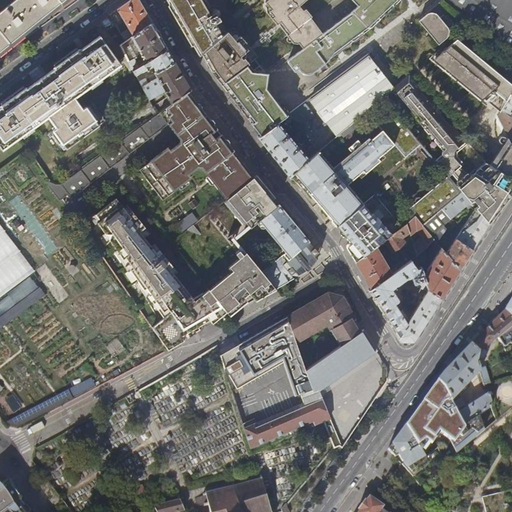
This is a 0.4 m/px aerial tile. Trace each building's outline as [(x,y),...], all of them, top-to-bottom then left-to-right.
[(0,0),(0,51),(63,0),(0,0)] [(124,42),(152,22),(145,10),(138,0),(129,0),(115,11),(109,15),(124,42)] [(167,0),(169,4),(192,42),(199,55),(202,53),(227,33),(218,16),(213,19),(201,0),(167,0)] [(299,4),(303,0),(268,0),(265,3),(270,10),(268,11),(273,17),(271,19),(276,25),(278,23),(286,35),(309,17),(312,15),(307,7),(303,9),(299,4)] [(370,25),(396,0),(351,0),(357,6),(322,34),(309,17),(286,35),(293,43),(297,44),(298,43),(303,48),(288,60),(288,61),(288,62),(288,63),(295,72),(297,70),(301,67),(302,69),(303,70),(304,71),(305,71),(306,71),(308,71),(309,71),(311,70),(317,66),(319,68),(325,64),(335,51),(370,25)] [(511,22),(511,0),(442,0),(441,1),(509,51),(511,46),(511,42),(503,36),(511,22)] [(441,11),(437,14),(436,14),(434,13),(432,12),(428,12),(426,13),(418,20),(437,44),(446,36),(447,35),(448,34),(448,31),(448,29),(446,27),(449,25),(446,22),(448,20),(441,11)] [(155,28),(152,22),(124,42),(119,45),(132,70),(138,66),(133,58),(138,56),(139,58),(142,57),(145,62),(167,49),(164,44),(155,28)] [(511,22),(503,36),(511,42),(511,22)] [(240,56),(247,49),(243,44),(245,43),(239,36),(234,40),(227,32),(227,33),(202,53),(208,64),(212,71),(215,70),(220,77),(217,79),(220,84),(246,65),(240,56)] [(100,36),(85,46),(96,62),(111,51),(100,36)] [(511,90),(511,84),(457,39),(432,60),(481,100),(480,101),(485,105),(490,103),(500,111),(511,93),(511,90)] [(96,62),(85,46),(80,50),(79,49),(54,67),(55,68),(27,89),(26,87),(1,106),(1,107),(0,107),(0,147),(2,150),(48,116),(57,127),(53,130),(66,149),(99,125),(86,106),(82,109),(74,97),(120,64),(111,51),(96,62)] [(170,54),(167,49),(145,62),(138,66),(132,70),(135,74),(142,71),(142,73),(145,71),(145,70),(152,66),(156,72),(175,62),(170,54)] [(431,60),(440,52),(438,50),(428,59),(431,60)] [(393,88),(394,87),(368,55),(308,101),(323,118),(337,135),(342,131),(393,88)] [(179,70),(175,62),(156,72),(154,73),(154,74),(147,77),(147,76),(144,78),(138,81),(148,99),(163,90),(167,98),(170,103),(170,104),(188,91),(190,90),(188,85),(187,84),(179,70)] [(265,90),(267,74),(251,72),(246,65),(220,84),(225,90),(231,98),(251,84),(281,120),(286,117),(265,90)] [(312,74),(314,73),(315,71),(319,68),(317,66),(311,70),(309,71),(308,71),(306,71),(305,71),(304,71),(303,70),(302,69),(301,67),(297,70),(299,72),(303,74),(305,75),(308,75),(312,74)] [(466,140),(411,76),(409,74),(394,87),(393,88),(415,115),(415,118),(424,129),(427,129),(444,149),(442,151),(442,153),(442,155),(444,156),(437,163),(447,176),(448,177),(452,174),(461,166),(456,160),(453,157),(454,150),(466,140)] [(281,120),(251,84),(231,98),(244,115),(246,114),(249,118),(252,123),(251,124),(260,136),(278,123),(281,120)] [(246,168),(221,135),(213,141),(209,136),(217,129),(198,105),(188,91),(170,104),(170,103),(59,183),(51,181),(49,185),(60,200),(63,198),(69,194),(72,198),(169,124),(180,139),(180,143),(171,150),(168,147),(139,169),(162,199),(191,177),(189,174),(197,167),(202,168),(228,200),(253,178),(254,177),(246,168)] [(511,93),(500,111),(511,118),(511,93)] [(287,116),(298,129),(313,116),(303,104),(287,116)] [(417,147),(420,144),(390,108),(386,111),(382,111),(379,113),(379,117),(374,121),(382,129),(334,170),(318,151),(309,160),(294,172),(304,184),(302,185),(324,211),(332,220),(331,220),(336,226),(363,203),(347,184),(363,170),(365,173),(380,160),(378,157),(394,143),(405,156),(409,153),(414,153),(416,151),(417,147)] [(511,118),(500,111),(497,115),(508,136),(510,140),(511,136),(511,118)] [(288,177),(294,172),(309,160),(278,123),(260,136),(258,137),(265,146),(282,168),(288,177)] [(221,135),(217,129),(209,136),(213,141),(221,135)] [(511,143),(510,140),(508,136),(489,164),(490,166),(491,166),(511,180),(511,143)] [(348,147),(352,151),(361,143),(358,138),(348,147)] [(437,163),(444,156),(442,155),(435,161),(437,163)] [(478,187),(491,166),(490,166),(489,164),(487,162),(469,177),(461,167),(464,164),(459,158),(456,160),(461,166),(452,174),(461,185),(457,187),(461,192),(489,225),(499,209),(503,203),(478,187)] [(511,188),(511,180),(491,166),(478,187),(503,203),(511,188)] [(422,225),(461,192),(457,187),(448,177),(447,176),(440,182),(436,181),(433,183),(433,188),(421,198),(417,197),(414,199),(414,204),(408,209),(414,217),(422,225)] [(253,178),(228,200),(252,227),(261,220),(277,207),(253,178)] [(386,183),(363,203),(336,226),(330,231),(337,240),(340,241),(342,244),(345,247),(344,251),(353,263),(355,262),(375,247),(382,242),(406,224),(414,217),(408,209),(386,183)] [(480,238),(489,225),(461,192),(422,225),(437,244),(451,233),(445,225),(467,208),(473,213),(446,254),(460,270),(473,249),(472,249),(480,238)] [(156,252),(137,227),(143,223),(132,210),(129,213),(117,197),(96,213),(101,220),(99,221),(165,316),(152,327),(168,350),(171,348),(184,340),(182,336),(210,320),(213,324),(228,313),(208,289),(194,300),(169,268),(172,266),(159,249),(156,252)] [(200,204),(195,198),(189,203),(193,209),(200,204)] [(286,252),(262,271),(276,288),(293,278),(290,275),(282,265),(310,242),(299,229),(297,231),(295,228),(295,227),(295,226),(295,225),(294,224),(293,223),(291,222),(290,223),(288,220),(290,218),(279,205),(277,207),(261,220),(286,252)] [(175,225),(181,234),(199,221),(193,213),(175,225)] [(414,217),(406,224),(409,233),(410,236),(416,231),(420,237),(413,243),(417,255),(417,256),(429,246),(428,245),(430,243),(439,252),(423,276),(428,290),(441,298),(451,283),(460,270),(446,254),(437,244),(422,225),(414,217)] [(0,223),(0,297),(35,270),(0,223)] [(402,239),(409,233),(406,224),(382,242),(392,255),(397,251),(401,257),(394,262),(399,269),(417,255),(413,243),(412,240),(406,244),(402,239)] [(319,253),(310,242),(282,265),(290,275),(294,271),(298,275),(306,270),(307,271),(311,267),(311,266),(318,260),(315,256),(319,253)] [(375,247),(355,262),(356,264),(363,276),(371,289),(392,273),(375,247)] [(262,271),(247,252),(244,255),(241,250),(237,253),(241,258),(235,264),(237,267),(208,289),(228,313),(251,294),(256,300),(276,288),(262,271)] [(417,256),(417,255),(399,269),(392,273),(371,289),(369,290),(376,302),(391,326),(401,342),(413,342),(426,322),(441,298),(428,290),(423,276),(420,266),(416,268),(414,265),(419,263),(417,256)] [(0,328),(46,293),(33,276),(10,293),(14,298),(0,309),(0,328)] [(362,332),(355,319),(354,319),(346,305),(347,305),(342,297),(329,294),(321,298),(322,299),(308,306),(307,306),(287,317),(295,342),(327,324),(341,347),(362,332)] [(496,319),(487,327),(498,338),(504,347),(511,342),(511,343),(511,316),(505,310),(496,319)] [(306,371),(295,342),(287,317),(221,355),(232,390),(289,360),(302,403),(303,405),(320,399),(317,391),(377,350),(374,346),(364,330),(362,332),(341,347),(306,371)] [(498,338),(487,327),(478,336),(470,344),(480,353),(479,358),(485,359),(488,353),(485,349),(498,338)] [(480,353),(470,344),(453,362),(444,372),(438,380),(445,387),(449,395),(450,398),(463,424),(464,423),(470,419),(492,407),(493,406),(488,394),(463,410),(462,407),(465,406),(458,395),(481,371),(480,369),(478,363),(479,358),(480,353)] [(492,383),(487,367),(480,369),(481,371),(485,385),(492,383)] [(98,387),(93,376),(3,423),(6,427),(18,430),(98,387)] [(250,451),(324,421),(329,419),(320,399),(303,405),(302,403),(252,419),(251,416),(241,419),(250,451)] [(492,407),(470,419),(476,427),(495,416),(492,407)] [(425,457),(405,425),(396,438),(388,449),(397,460),(413,477),(422,471),(416,463),(425,457)] [(286,511),(285,507),(288,504),(286,502),(280,510),(281,511),(280,511),(269,511),(267,504),(269,503),(269,502),(267,502),(263,491),(265,490),(265,489),(263,489),(261,482),(262,481),(262,479),(260,480),(259,478),(247,481),(248,484),(234,488),(233,485),(231,485),(232,488),(222,491),(222,488),(220,488),(221,491),(207,495),(206,492),(205,492),(206,495),(203,496),(203,498),(195,500),(198,508),(203,506),(203,507),(208,506),(209,511),(286,511)] [(0,511),(33,511),(8,480),(6,481),(4,482),(2,483),(0,484),(0,511)] [(511,511),(511,490),(482,497),(485,511),(511,511)] [(386,511),(382,509),(384,506),(371,498),(369,497),(365,504),(358,511),(386,511)] [(181,501),(154,507),(156,511),(179,511),(184,511),(181,501)]
